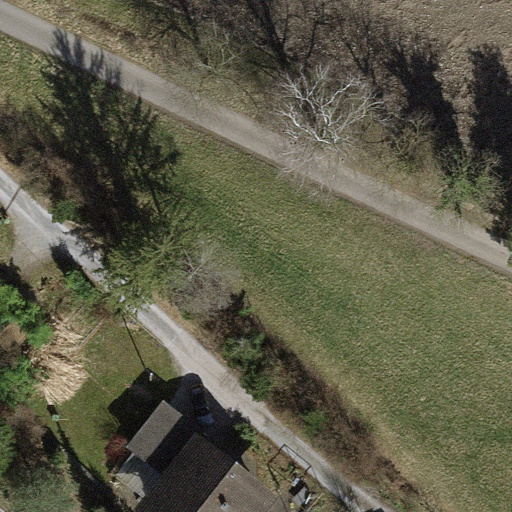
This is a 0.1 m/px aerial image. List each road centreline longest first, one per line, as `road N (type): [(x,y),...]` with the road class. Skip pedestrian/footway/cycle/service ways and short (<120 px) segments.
road 1 (track): [(511,259),(0,13)]
road 2 (track): [(0,181),(379,511)]
